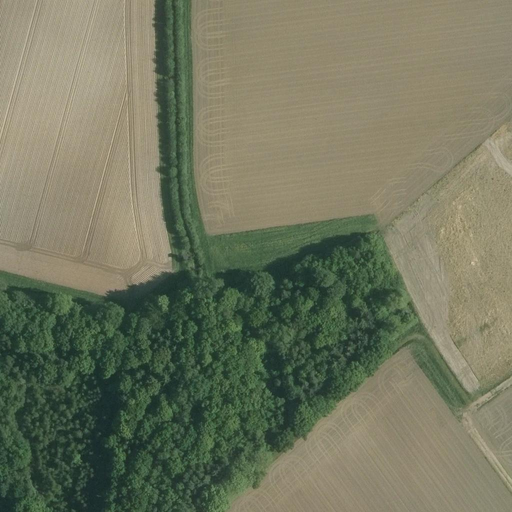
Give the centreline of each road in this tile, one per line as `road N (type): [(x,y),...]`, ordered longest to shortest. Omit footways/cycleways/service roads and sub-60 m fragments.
road 1 (track): [(511,378),(468,402),(412,333),(212,511)]
road 2 (track): [(129,291),(104,511)]
